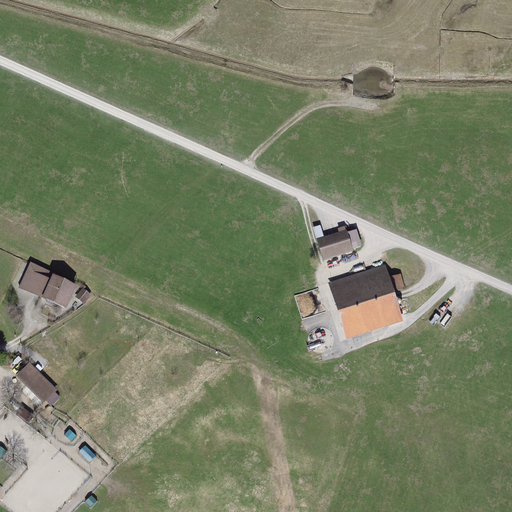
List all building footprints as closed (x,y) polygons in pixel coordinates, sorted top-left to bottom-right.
[(322,227),(315,229),(326,264),(356,255),(355,252),(364,249),(360,233),(352,236),(351,232),(326,239),(322,227)] [(82,288),(33,265),(20,291),(47,299),(46,303),(72,311),(77,302),(86,306),(93,296),(82,288)] [(388,268),(331,286),(349,342),(408,324),(398,293),(407,290),(403,277),(392,281),(388,268)] [(307,352),(322,347),(318,336),(304,341),(307,352)] [(61,393),(32,365),(19,378),(48,406),(61,393)]
